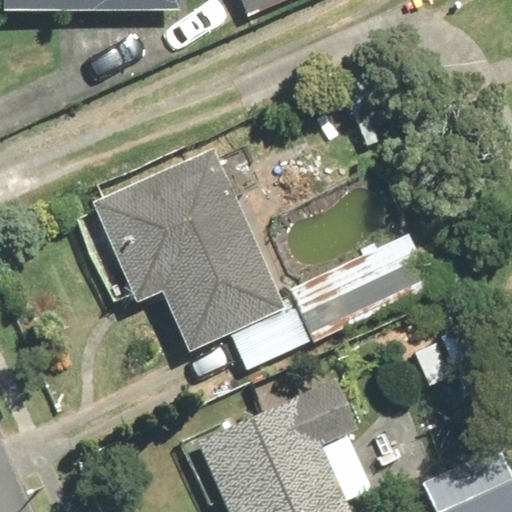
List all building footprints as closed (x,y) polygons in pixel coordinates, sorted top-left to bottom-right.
[(195,0),(7,0),(7,14),(195,17),(195,0)] [(237,0),(244,18),(294,0),(237,0)] [(293,301),(216,141),(71,210),(121,314),(166,292),(194,349),(293,301)] [(337,383),(206,442),(237,511),(360,511),(354,499),(384,486),(337,383)] [(511,511),(511,460),(505,445),(418,483),(431,511),(511,511)]
